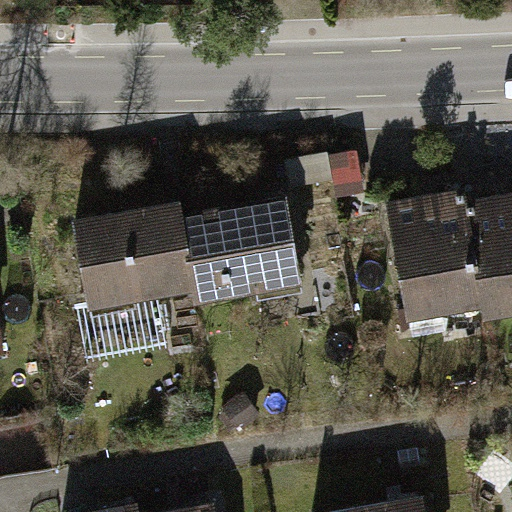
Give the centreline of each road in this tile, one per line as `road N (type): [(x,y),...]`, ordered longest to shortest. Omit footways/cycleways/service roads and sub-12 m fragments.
road 1 (tertiary): [(511,67),(0,79)]
road 2 (residential): [(511,417),(231,449)]
road 3 (residential): [(231,449),(7,495)]
